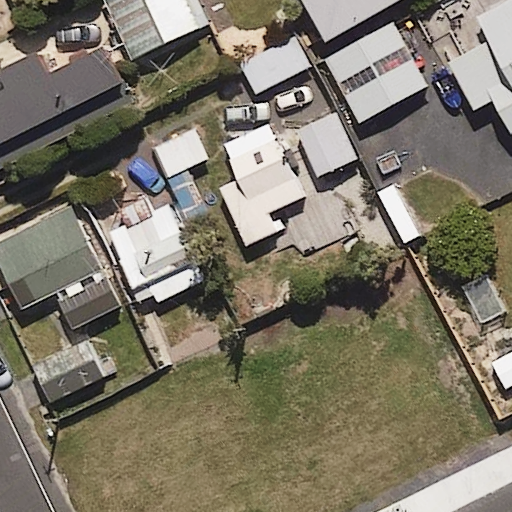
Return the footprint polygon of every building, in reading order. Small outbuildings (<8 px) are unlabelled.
[(110,0),(116,11),(139,56),(210,20),(200,0),(110,0)] [(314,0),(335,36),(397,0),(314,0)] [(511,0),(508,0),(485,14),(497,35),(455,60),(482,105),(500,94),(511,113),(511,0)] [(135,74),(128,61),(105,16),(0,70),(0,159),(4,168),(30,154),(19,133),(135,74)] [(365,118),(431,83),(397,20),(320,62),(337,93),(348,87),(365,118)] [(261,91),(313,63),(298,34),(245,62),(261,91)] [(322,173),(360,156),(341,110),(302,127),(322,173)] [(193,120),(156,139),(200,225),(219,216),(191,161),(209,151),(193,120)] [(274,208),(307,194),(276,122),(231,142),(246,177),(227,186),(251,241),(283,227),(274,208)] [(80,326),(129,301),(76,198),(0,237),(0,252),(26,304),(60,287),(80,326)] [(174,205),(116,234),(145,293),(151,290),(157,302),(209,276),(174,205)] [(204,343),(229,333),(212,291),(187,301),(204,343)] [(55,399),(104,375),(87,340),(38,364),(55,399)]
